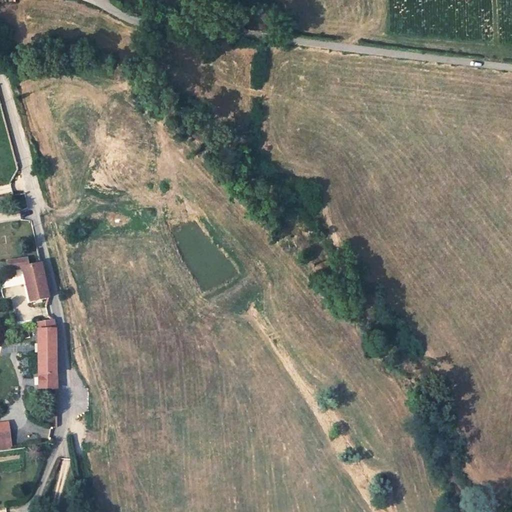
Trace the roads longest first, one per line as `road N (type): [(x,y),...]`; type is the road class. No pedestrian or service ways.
road 1 (unclassified): [(33,511),(66,416),(61,340),(0,82)]
road 2 (unclassified): [(96,0),(139,24),(511,68)]
